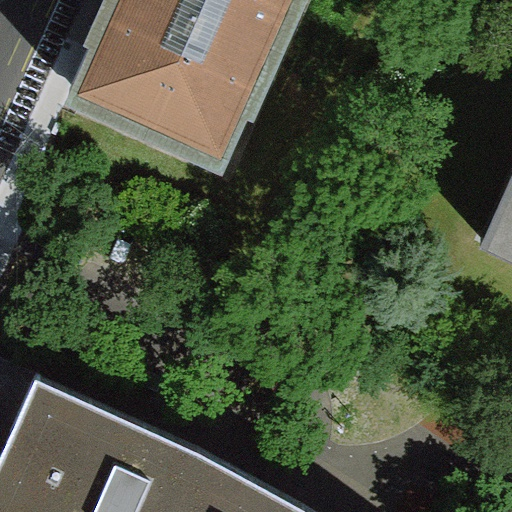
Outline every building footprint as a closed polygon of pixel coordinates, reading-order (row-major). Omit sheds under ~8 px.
[(294,0),(113,0),(74,86),(225,154),(294,0)] [(511,182),(486,239),(511,250),(511,182)] [(0,511),(167,511),(202,444),(37,369),(34,374),(0,359),(0,511)] [(278,485),(202,444),(167,511),(298,511),(305,500),(278,485)] [(324,511),(305,500),(298,511),(324,511)]
